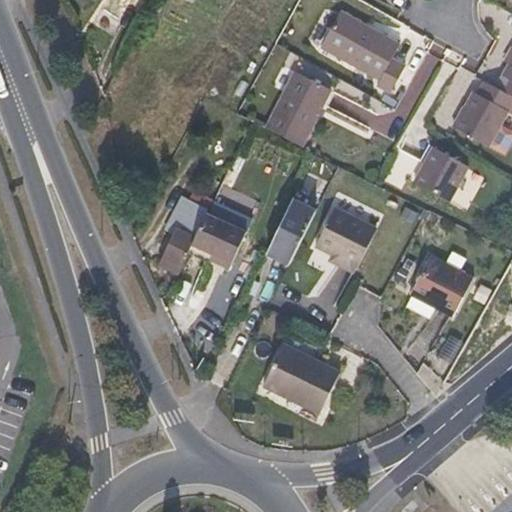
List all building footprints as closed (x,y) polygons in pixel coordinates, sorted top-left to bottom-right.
[(400,48),(339,15),(337,20),(321,51),(348,66),(380,84),(378,89),(392,96),(405,69),(393,62),(400,48)] [(511,51),(504,65),(509,67),(503,79),(507,82),(501,94),(511,100),(511,51)] [(304,150),(329,97),(294,78),(267,130),(304,150)] [(511,100),(501,94),(485,85),(478,97),(472,96),(454,130),(506,157),(511,145),(511,132),(500,127),(507,113),(511,115),(511,100)] [(449,203),(468,167),(434,149),(415,185),(449,203)] [(191,248),(212,204),(186,193),(170,227),(177,230),(163,259),(182,267),(191,248)] [(191,248),(213,258),(210,263),(211,265),(228,273),(246,235),(245,233),(252,219),(214,202),(212,204),(191,248)] [(290,265),(308,228),(315,214),(290,202),(265,251),(290,265)] [(357,271),(376,232),(341,214),(333,211),(315,250),(357,271)] [(451,320),(471,280),(430,259),(410,299),(451,320)] [(338,374),(302,357),(282,347),(262,387),(309,411),(318,415),(338,374)]
